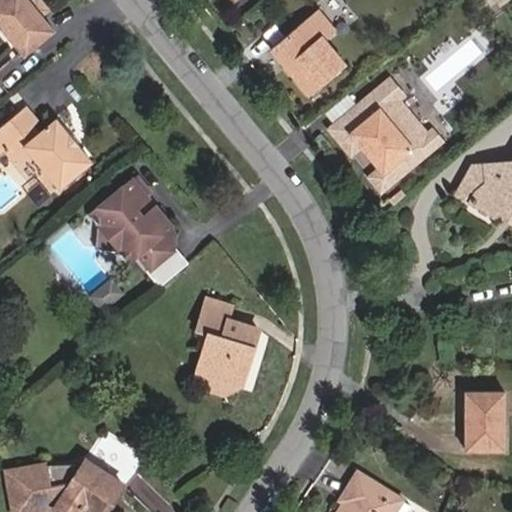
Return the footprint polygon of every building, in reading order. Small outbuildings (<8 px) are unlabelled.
[(0,0),(0,34),(12,49),(42,24),(30,9),(22,0),(0,0)] [(22,0),(30,9),(36,4),(32,0),(22,0)] [(263,43),(284,69),(302,89),(339,58),(317,32),(329,22),(312,2),(277,31),(263,43)] [(382,75),(322,123),(332,137),(341,129),(351,141),(369,164),(360,172),(371,185),(431,137),(423,127),(418,132),(389,96),(395,91),(382,75)] [(0,135),(10,129),(19,139),(51,179),(85,153),(67,131),(63,136),(56,127),(60,125),(47,107),(26,124),(20,115),(26,111),(14,97),(13,96),(0,107),(0,135)] [(0,145),(6,152),(19,139),(10,129),(0,135),(0,145)] [(351,141),(341,129),(332,137),(341,148),(351,141)] [(497,206),(505,202),(511,205),(511,154),(468,160),(457,178),(472,187),(467,195),(491,209),(497,206)] [(127,172),(92,198),(87,231),(95,241),(128,248),(138,263),(161,247),(161,234),(154,224),(158,220),(145,203),(138,208),(130,198),(136,194),(136,184),(127,172)] [(472,187),(457,178),(452,186),(467,195),(472,187)] [(497,206),(500,212),(506,216),(511,213),(511,205),(505,202),(497,206)] [(98,274),(78,289),(88,303),(109,286),(98,274)] [(185,366),(233,380),(249,325),(218,318),(222,300),(194,294),(185,324),(195,328),(185,366)] [(215,397),(233,380),(185,366),(191,391),(215,397)] [(457,386),(459,441),(500,442),(499,387),(457,386)] [(69,474),(43,455),(4,459),(10,502),(49,499),(56,489),(72,500),(65,511),(94,511),(117,478),(81,455),(80,458),(69,474)] [(80,458),(43,455),(69,474),(80,458)] [(357,467),(340,494),(343,496),(332,511),(390,511),(388,510),(374,502),(383,485),(357,467)] [(397,494),(383,485),(374,502),(388,510),(397,494)]
